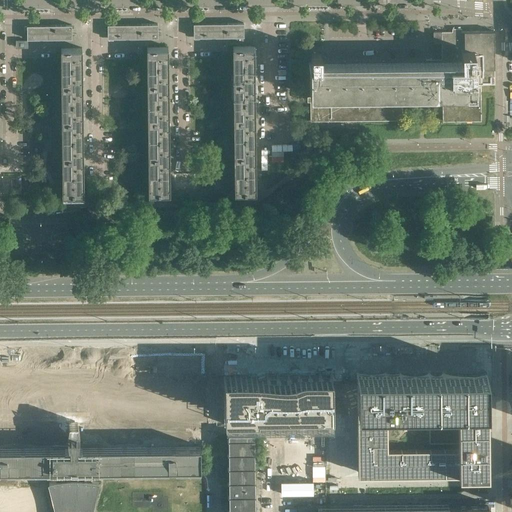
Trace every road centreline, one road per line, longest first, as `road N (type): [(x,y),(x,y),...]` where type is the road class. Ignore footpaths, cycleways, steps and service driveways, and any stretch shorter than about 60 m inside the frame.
road 1 (secondary): [(0,330),(511,326)]
road 2 (secondary): [(236,288),(0,292)]
road 3 (secondary): [(338,203),(370,181),(511,175)]
road 4 (residential): [(96,173),(94,3)]
road 5 (residential): [(182,172),(181,2)]
road 6 (residential): [(9,166),(9,4)]
road 7 (secondary): [(396,287),(236,288)]
road 8 (tertiary): [(272,1),(421,0)]
road 9 (secondary): [(338,203),(294,256),(236,288)]
road 10 (residential): [(272,136),(272,1)]
